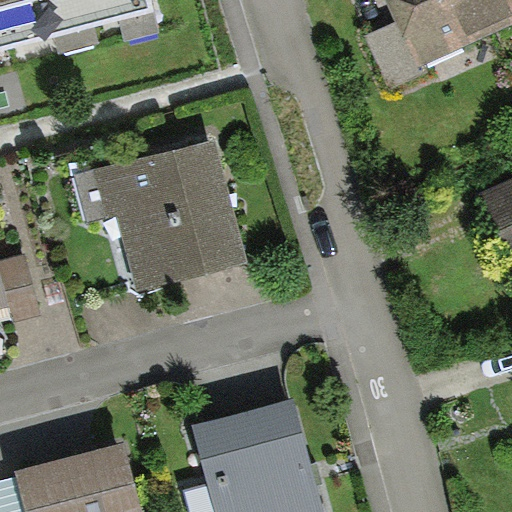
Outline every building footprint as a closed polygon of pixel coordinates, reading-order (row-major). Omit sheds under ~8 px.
[(152,0),(0,0),(0,48),(154,6),(152,0)] [(511,0),(390,0),(412,51),(511,7),(511,0)] [(207,148),(93,178),(102,212),(116,209),(136,284),(236,258),(207,148)] [(511,185),(481,199),(508,257),(511,254),(511,185)] [(315,511),(284,403),(193,430),(216,511),(315,511)] [(20,477),(30,511),(134,511),(117,449),(20,477)]
